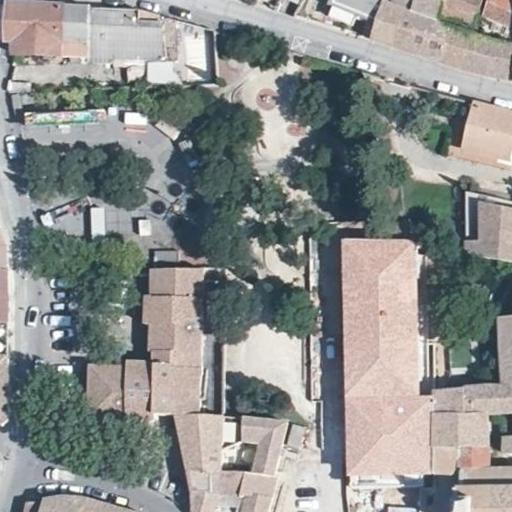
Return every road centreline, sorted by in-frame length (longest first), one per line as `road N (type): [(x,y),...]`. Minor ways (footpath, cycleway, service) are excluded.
road 1 (residential): [(154,0),(511,93)]
road 2 (residential): [(0,147),(30,275),(31,454)]
road 3 (residential): [(31,454),(165,511)]
road 4 (residential): [(338,511),(326,389)]
